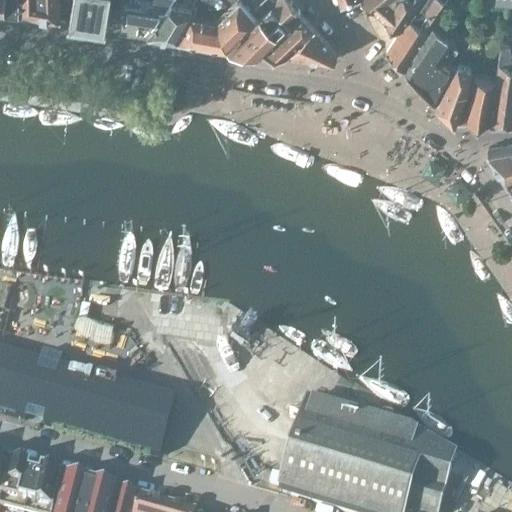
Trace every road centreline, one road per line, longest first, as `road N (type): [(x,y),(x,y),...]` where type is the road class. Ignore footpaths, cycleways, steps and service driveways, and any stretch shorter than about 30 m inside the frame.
road 1 (residential): [(375,96),(0,35)]
road 2 (residential): [(256,501),(0,434)]
